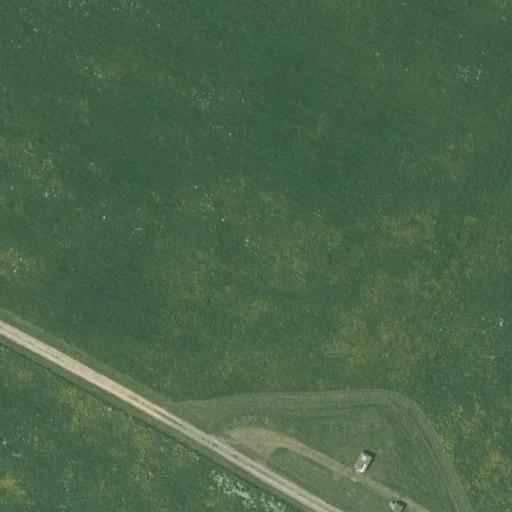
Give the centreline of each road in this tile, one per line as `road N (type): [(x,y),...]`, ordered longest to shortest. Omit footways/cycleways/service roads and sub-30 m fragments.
road 1 (track): [(0,328),(331,511)]
road 2 (track): [(436,511),(286,440),(223,448)]
